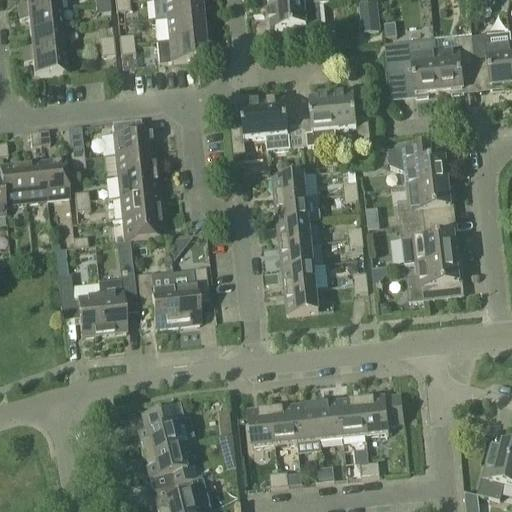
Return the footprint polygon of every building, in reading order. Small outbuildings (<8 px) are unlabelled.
[(59,0),(26,0),(27,8),(18,9),(19,17),(61,13),(59,0)] [(110,7),(108,0),(94,0),(96,9),(110,7)] [(154,25),(202,20),(199,0),(188,0),(164,2),(152,4),(154,25)] [(270,0),(271,11),(320,7),(330,6),(328,0),(270,0)] [(379,34),(378,4),(359,5),(360,34),(379,34)] [(498,18),(506,20),(510,7),(502,5),(498,18)] [(115,7),(116,16),(130,15),(129,6),(115,7)] [(97,17),(110,16),(110,7),(96,9),(97,17)] [(271,11),(273,34),(295,32),(296,44),(323,42),(320,7),(271,11)] [(61,13),(19,17),(20,25),(29,24),(30,38),(63,34),(61,13)] [(156,47),(204,42),(202,20),(154,25),(156,47)] [(397,40),(395,27),(385,29),(386,42),(397,40)] [(63,34),(30,38),(32,52),(23,52),(24,60),(65,56),(63,34)] [(489,61),(492,91),(492,94),(503,93),(503,90),(511,89),(511,45),(511,37),(473,41),(476,63),(489,61)] [(120,50),(134,49),(133,40),(119,41),(120,50)] [(114,51),(113,41),(99,42),(100,52),(114,51)] [(461,64),(476,63),(473,41),(459,43),(460,50),(436,53),(441,97),(454,95),(454,98),(465,97),(461,64)] [(156,47),(158,69),(206,64),(204,42),(156,47)] [(386,47),(389,72),(414,69),(417,102),(428,101),(428,98),(441,97),(436,53),(435,42),(386,47)] [(120,50),(121,59),(135,58),(134,49),(120,50)] [(114,51),(100,52),(101,61),(115,60),(114,51)] [(65,56),(24,60),(24,67),(33,66),(35,81),(68,78),(65,56)] [(331,100),(335,135),(357,133),(358,147),(371,145),(368,118),(356,119),(354,98),(331,100)] [(311,124),(299,125),(302,152),(331,149),(331,145),(336,145),(335,135),(331,100),(309,102),(311,124)] [(290,153),(302,152),(299,125),(287,126),(285,104),(263,106),(266,142),(268,155),(290,153)] [(243,130),(231,131),(233,158),(246,157),(244,144),(266,142),(263,106),(241,108),(243,130)] [(113,138),(115,160),(155,155),(153,133),(141,135),(140,125),(112,128),(113,138)] [(67,154),(81,152),(78,130),(64,132),(67,154)] [(39,136),(40,150),(50,149),(48,135),(39,136)] [(40,150),(39,136),(30,137),(31,151),(40,150)] [(0,148),(0,162),(8,162),(6,148),(0,148)] [(432,164),(431,150),(389,155),(390,171),(405,176),(407,192),(449,187),(447,174),(450,173),(449,163),(432,164)] [(71,164),(85,163),(84,154),(70,155),(71,164)] [(155,155),(115,160),(117,181),(157,176),(155,155)] [(42,165),(47,206),(69,204),(64,163),(42,165)] [(86,172),(85,163),(71,164),(72,173),(86,172)] [(21,168),(25,208),(47,206),(42,165),(21,168)] [(4,211),(5,211),(25,208),(21,168),(0,170),(0,180),(1,180),(4,211)] [(157,176),(117,181),(120,202),(160,198),(157,176)] [(273,182),(275,205),(307,202),(313,201),(312,193),(306,194),(304,178),(273,182)] [(344,198),(358,196),(357,187),(343,189),(344,198)] [(450,200),(449,187),(407,192),(408,205),(398,207),(401,231),(426,228),(424,214),(454,210),(453,200),(450,200)] [(75,206),(89,205),(88,196),(74,198),(75,206)] [(345,207),(359,205),(358,196),(344,198),(345,207)] [(160,198),(120,202),(122,223),(162,219),(160,198)] [(307,202),(275,205),(277,228),(309,224),(307,202)] [(89,205),(75,206),(76,215),(90,214),(89,205)] [(378,227),(377,216),(374,213),(366,214),(368,231),(375,230),(378,227)] [(164,241),(162,219),(122,223),(112,224),(114,246),(164,241)] [(309,224),(277,228),(280,251),(312,247),(309,224)] [(405,269),(415,267),(457,262),(455,249),(458,249),(457,238),(427,242),(426,228),(401,231),(405,269)] [(349,243),(363,242),(362,232),(348,234),(349,243)] [(73,243),(74,252),(88,250),(87,242),(73,243)] [(350,252),(364,251),(363,242),(349,243),(350,252)] [(117,248),(118,258),(131,257),(130,247),(117,248)] [(312,247),(280,251),(282,274),(314,270),(312,247)] [(434,304),(433,289),(462,286),(461,275),(458,275),(457,262),(415,267),(417,281),(406,282),(409,306),(434,304)] [(314,270),(282,274),(285,296),(317,293),(328,292),(326,269),(314,270)] [(57,272),(58,281),(61,312),(78,310),(82,341),(104,339),(98,288),(72,291),(71,279),(68,279),(67,271),(57,272)] [(173,291),(178,331),(200,329),(196,299),(208,298),(206,272),(192,273),(192,276),(172,278),(173,291)] [(178,331),(173,291),(153,293),(151,278),(138,279),(141,305),(152,304),(155,334),(178,331)] [(354,289),(368,287),(367,279),(353,280),(354,289)] [(123,312),(137,311),(134,281),(120,282),(120,284),(98,286),(98,288),(104,339),(126,337),(123,312)] [(355,298),(369,296),(368,287),(354,289),(355,298)] [(317,293),(285,296),(287,319),(319,316),(317,293)] [(386,307),(380,308),(381,319),(392,318),(391,311),(386,307)] [(386,400),(362,403),(366,440),(390,438),(389,431),(404,429),(401,399),(386,400)] [(366,440),(362,403),(340,405),(344,443),(366,440)] [(317,408),(321,445),(344,443),(340,405),(317,408)] [(321,445),(317,408),(294,410),(298,448),(321,445)] [(146,436),(139,437),(145,460),(183,450),(178,428),(182,427),(178,410),(151,416),(142,419),(146,436)] [(271,413),(275,450),(298,448),(294,410),(271,413)] [(275,450),(271,413),(248,415),(252,452),(275,450)] [(505,488),(511,489),(511,447),(504,446),(497,475),(485,472),(478,499),(500,504),(505,488)] [(183,450),(145,460),(151,482),(153,494),(196,483),(193,471),(189,472),(183,450)] [(228,462),(224,468),(226,475),(236,472),(235,461),(228,462)] [(378,466),(369,467),(371,482),(380,481),(378,466)] [(362,483),(371,482),(369,467),(360,469),(362,483)] [(325,486),(324,472),(315,473),(316,487),(325,486)] [(333,472),(324,472),(325,486),(334,485),(333,472)] [(278,477),(280,491),(289,490),(288,476),(278,477)] [(271,492),(280,491),(278,477),(269,478),(271,492)] [(196,483),(153,494),(156,506),(157,511),(210,511),(203,482),(196,483)]
